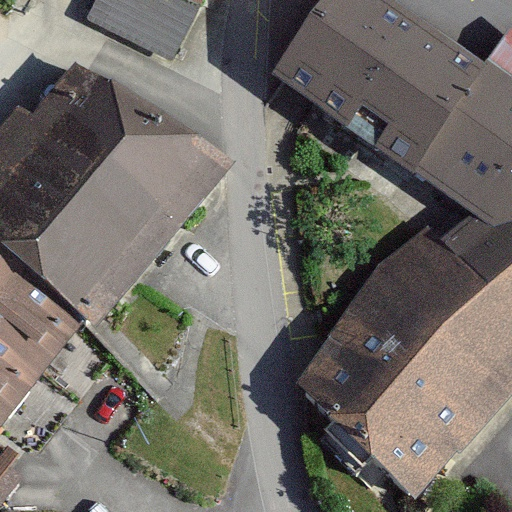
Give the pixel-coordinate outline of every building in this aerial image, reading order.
[(102,0),(92,21),(176,60),(204,0),(102,0)] [(419,171),(477,86),(350,0),(347,0),(290,83),(419,171)] [(511,98),(484,77),(477,86),(419,171),(484,215),(443,258),(494,301),(511,288),(511,98)] [(0,200),(0,250),(93,330),(237,162),(95,78),(0,200)] [(511,288),(494,301),(443,258),(426,241),(392,271),(336,353),(305,396),(342,434),(328,451),(357,478),(372,461),(415,502),(445,471),(511,402),(511,288)] [(0,445),(47,387),(93,330),(0,250),(0,445)]
